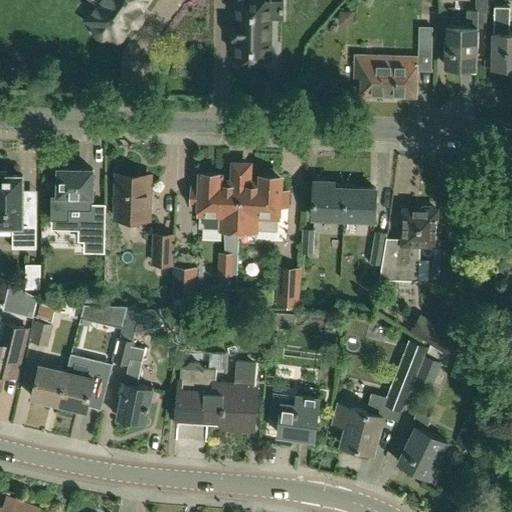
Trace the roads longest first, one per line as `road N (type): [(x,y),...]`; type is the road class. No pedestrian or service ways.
road 1 (residential): [(511,132),(0,115)]
road 2 (secondary): [(0,449),(159,481),(334,497),(374,511)]
